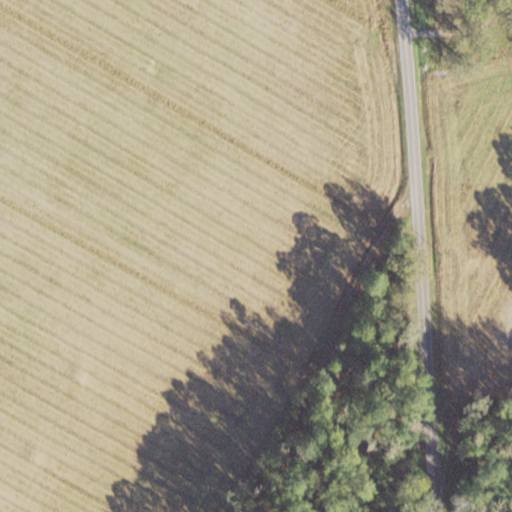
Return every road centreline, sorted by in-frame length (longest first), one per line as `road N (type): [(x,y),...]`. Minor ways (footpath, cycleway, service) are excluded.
road 1 (residential): [(437,511),(396,0)]
road 2 (residential): [(208,511),(353,176),(408,147)]
